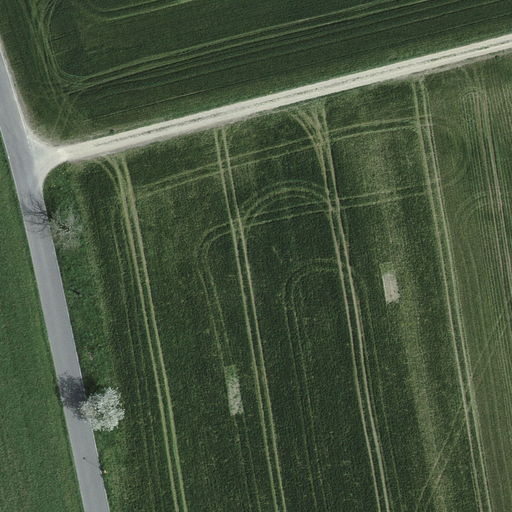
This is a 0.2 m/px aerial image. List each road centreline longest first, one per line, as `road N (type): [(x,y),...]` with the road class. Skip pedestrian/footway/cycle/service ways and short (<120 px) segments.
road 1 (track): [(25,165),(511,43)]
road 2 (unclassified): [(0,91),(25,165),(97,511)]
